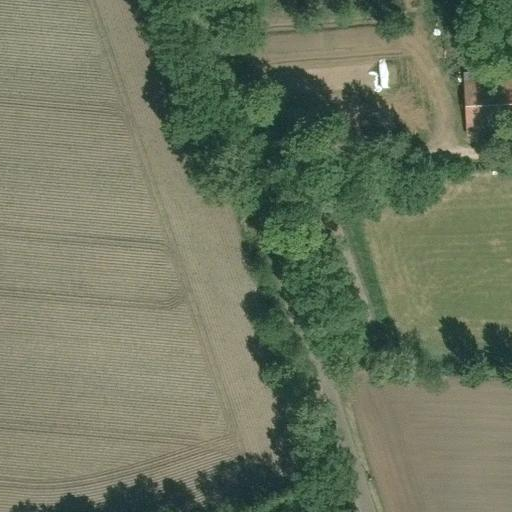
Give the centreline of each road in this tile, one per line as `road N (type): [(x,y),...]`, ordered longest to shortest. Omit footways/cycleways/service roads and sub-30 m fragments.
road 1 (residential): [(372,511),(201,0)]
road 2 (track): [(256,167),(511,158)]
road 3 (track): [(318,350),(511,357)]
